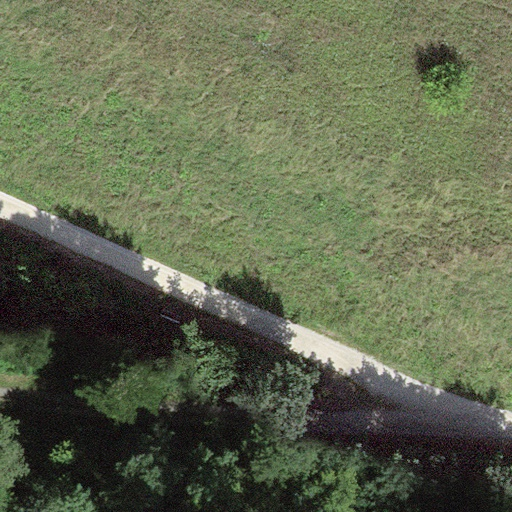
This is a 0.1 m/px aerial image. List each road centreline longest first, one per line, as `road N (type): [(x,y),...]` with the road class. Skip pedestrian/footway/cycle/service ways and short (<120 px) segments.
road 1 (track): [(0,205),(478,429),(511,431)]
road 2 (track): [(478,429),(0,400)]
